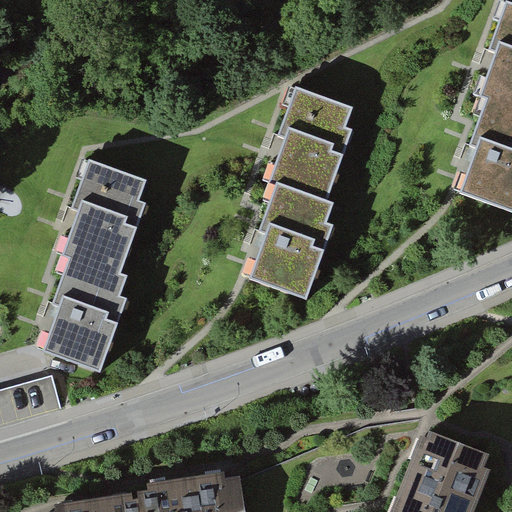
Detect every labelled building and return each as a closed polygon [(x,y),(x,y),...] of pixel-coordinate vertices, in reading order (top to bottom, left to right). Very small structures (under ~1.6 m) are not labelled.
[(511,14),(505,12),(488,59),(494,61),(478,106),(486,108),(470,153),(477,156),(460,203),(511,222),(511,14)] [(352,117),(296,97),(278,146),(283,148),(267,193),(273,195),(256,242),(261,243),(247,284),(305,305),(330,236),(322,233),(329,215),(323,212),(349,140),(344,138),(352,117)] [(141,192),(88,172),(71,217),(76,219),(59,265),(65,267),(52,304),(57,306),(40,352),(99,374),(126,300),(118,297),(124,280),(116,277),(140,212),(135,210),(141,192)] [(402,511),(469,511),(486,471),(480,468),(485,455),(433,434),(423,458),(420,465),(414,463),(400,498),(407,500),(402,511)] [(243,511),(239,481),(217,484),(206,486),(205,479),(168,484),(169,491),(139,495),(140,502),(113,506),(112,500),(74,505),(75,511),(243,511)]
